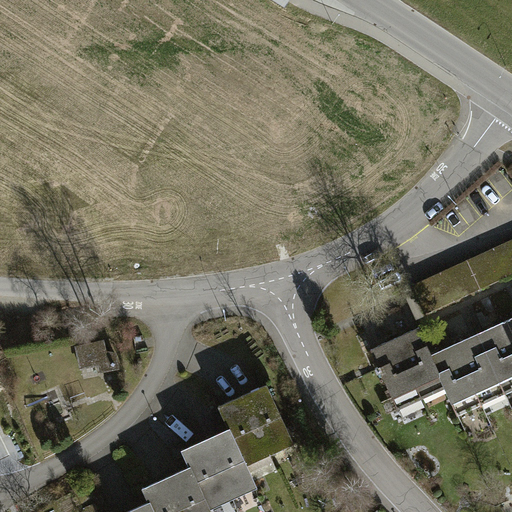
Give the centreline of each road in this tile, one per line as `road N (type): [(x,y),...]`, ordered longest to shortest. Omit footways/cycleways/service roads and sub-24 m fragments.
road 1 (residential): [(511,102),(404,218),(282,282)]
road 2 (residential): [(173,298),(171,352),(123,419),(0,494)]
road 3 (residential): [(282,282),(300,340),(334,404),(421,511)]
road 4 (tertiary): [(511,95),(365,0)]
road 5 (residential): [(173,298),(0,287)]
